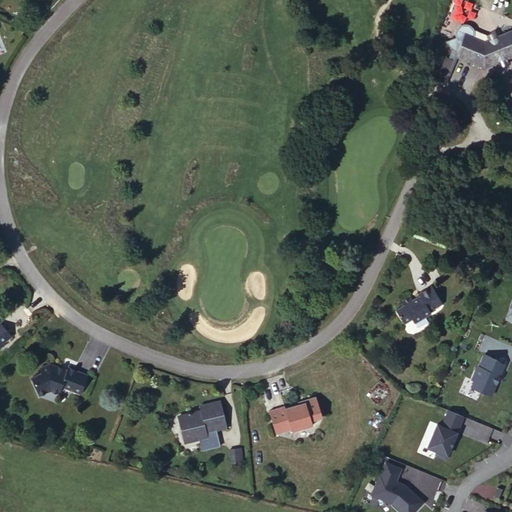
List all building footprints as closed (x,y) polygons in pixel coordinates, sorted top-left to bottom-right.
[(452,14),(466,20),(472,6),(457,0),(449,0),(436,34),(443,37),(452,14)] [(511,44),(511,35),(500,40),(490,44),(486,46),(476,42),(475,32),(471,29),(466,28),(460,29),(457,33),(456,36),(457,41),(447,45),(454,54),(458,57),(457,59),(485,73),(495,69),(509,48),(511,44)] [(490,44),(500,40),(498,36),(489,39),(490,44)] [(511,49),(509,48),(495,69),(500,66),(510,62),(511,61),(511,49)] [(456,62),(457,59),(458,57),(454,54),(450,61),(447,60),(440,74),(448,78),(456,62)] [(511,67),(510,62),(500,66),(501,71),(511,67)] [(439,320),(429,302),(416,309),(417,311),(410,315),(407,311),(398,316),(400,320),(391,325),(399,338),(407,334),(410,338),(426,327),(428,329),(439,320)] [(471,395),(490,404),(496,392),(495,391),(497,385),(498,385),(504,373),(496,370),(497,369),(484,363),(478,376),(477,375),(471,388),(473,389),(471,395)] [(53,396),(73,404),(82,385),(61,376),(60,380),(42,373),(33,378),(33,383),(25,388),(32,404),(42,400),(49,404),(53,396)] [(370,390),(378,398),(386,390),(378,382),(370,390)] [(373,397),(367,402),(377,413),(383,406),(373,397)] [(314,429),(311,408),(301,409),(302,411),(285,414),(285,413),(262,417),(267,442),(283,440),(284,443),(305,439),(305,431),(314,429)] [(175,450),(190,446),(198,444),(198,439),(209,437),(218,435),(213,410),(190,415),(192,421),(184,423),(184,421),(177,423),(177,425),(170,427),(175,450)] [(462,425),(447,419),(444,426),(459,433),(462,425)] [(444,426),(441,434),(456,441),(459,433),(444,426)] [(441,434),(436,432),(426,455),(436,460),(434,463),(444,467),(449,455),(448,455),(451,448),(452,449),(456,441),(441,434)] [(198,444),(190,446),(193,458),(212,453),(209,437),(198,439),(198,444)] [(231,457),(221,458),(222,472),(232,471),(231,457)] [(414,511),(422,495),(395,484),(403,464),(386,457),(369,497),(404,511),(414,511)] [(498,487),(494,496),(499,498),(503,489),(498,487)]
